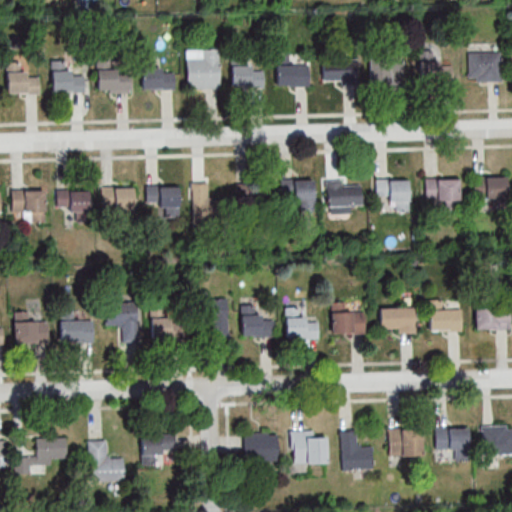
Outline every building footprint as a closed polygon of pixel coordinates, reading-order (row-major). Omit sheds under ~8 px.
[(186,88),(220,88),(220,49),(186,49),(186,88)] [(501,81),(501,52),(468,52),(468,81),(501,81)] [(276,85),(309,85),(309,63),(289,63),(289,53),(276,53),(276,85)] [(402,83),(402,57),(368,57),(368,83),(402,83)] [(130,92),(130,69),(117,69),(117,59),(97,59),(97,92),(130,92)] [(230,87),(264,87),(264,69),(250,69),(250,59),(230,59),(230,87)] [(357,83),(357,59),(321,59),(321,83),(357,83)] [(51,60),(51,92),(84,92),(84,68),(72,68),(72,60),(51,60)] [(453,83),(453,60),(419,60),(419,83),(453,83)] [(39,94),(39,74),(20,74),(20,64),(6,64),(6,94),(39,94)] [(141,89),(174,89),(174,68),(141,68),(141,89)] [(506,176),(473,176),(473,197),(506,197),(506,176)] [(314,210),(314,179),(281,179),(281,202),(292,202),(292,210),(314,210)] [(408,179),(375,179),(375,202),(385,202),(385,211),(408,211),(408,179)] [(459,203),(459,179),(424,179),(424,203),(459,203)] [(360,206),(360,181),(325,181),(325,206),(360,206)] [(209,182),(191,182),(191,218),(217,218),(217,199),(209,199),(209,182)] [(265,205),(265,184),(245,184),(245,205),(265,205)] [(135,186),(100,186),(100,209),(135,209),(135,186)] [(179,186),(146,186),(146,206),(160,206),(160,216),(179,216),(179,186)] [(23,221),(45,221),(45,189),(11,189),(11,212),(23,212),(23,221)] [(90,189),(56,189),(56,211),(90,211),(90,189)] [(196,297),(196,325),(211,325),(211,339),(228,339),(227,297),(196,297)] [(428,331),(461,331),(461,308),(440,308),(440,300),(428,300),(428,331)] [(330,334),(365,334),(365,312),(349,312),(349,301),(330,301),(330,334)] [(240,302),(240,336),(273,336),(273,316),(256,316),(256,302),(240,302)] [(284,339),(317,339),(317,317),(295,317),(295,306),(284,306),(284,339)] [(379,307),(379,332),(413,332),(413,307),(379,307)] [(474,329),(508,329),(508,307),(474,307),(474,329)] [(107,325),(119,325),(119,341),(138,341),(138,309),(107,309),(107,325)] [(14,312),(14,343),(48,343),(48,321),(33,321),(33,312),(14,312)] [(59,342),(94,342),(94,317),(59,317),(59,342)] [(182,317),(150,317),(150,340),(182,340),(182,317)] [(481,454),(511,454),(511,424),(481,425),(481,454)] [(467,428),(434,428),(434,450),(467,450),(467,428)] [(359,429),(340,430),(340,469),(371,469),(371,445),(359,446),(359,429)] [(388,457),(421,457),(421,429),(388,429),(388,457)] [(316,430),(290,430),(291,463),(326,463),(326,439),(316,439),(316,430)] [(175,464),(175,433),(141,433),(141,464),(175,464)] [(278,433),(243,433),(243,461),(278,461),(278,433)] [(35,437),(35,456),(21,456),(21,463),(67,463),(67,437),(35,437)] [(107,440),(88,440),(88,479),(122,479),(122,457),(107,457),(107,440)]
